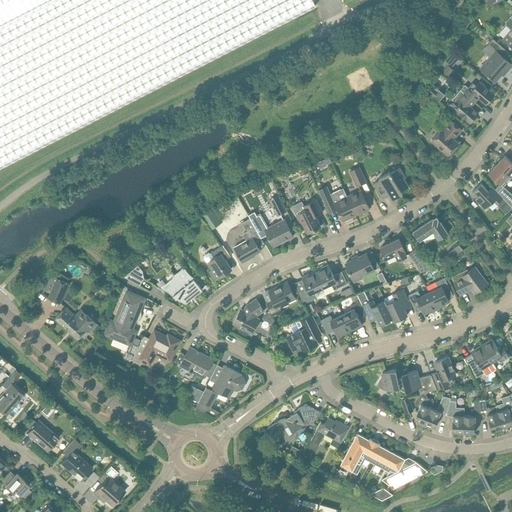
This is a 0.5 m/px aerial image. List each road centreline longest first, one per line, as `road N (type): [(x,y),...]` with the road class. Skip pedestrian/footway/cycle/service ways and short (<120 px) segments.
road 1 (unclassified): [(0,208),(80,152),(390,0)]
road 2 (residential): [(204,321),(222,297),(274,266),(409,211),(468,162),(511,104)]
road 3 (secondary): [(176,443),(113,405),(0,309)]
road 4 (residential): [(315,371),(337,398),(424,443),(470,450),(511,442)]
road 5 (unclassified): [(315,371),(455,329),(511,297)]
road 6 (secondary): [(335,511),(284,500),(210,461)]
